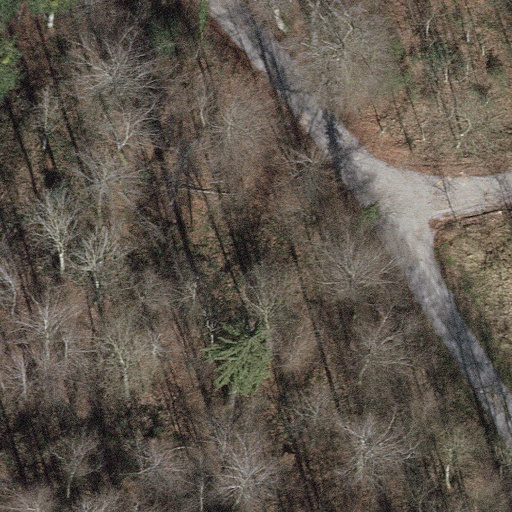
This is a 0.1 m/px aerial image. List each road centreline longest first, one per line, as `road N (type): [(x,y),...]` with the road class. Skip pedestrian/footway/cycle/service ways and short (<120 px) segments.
road 1 (track): [(222,0),(392,194),(450,332),(511,413)]
road 2 (track): [(511,183),(392,194)]
